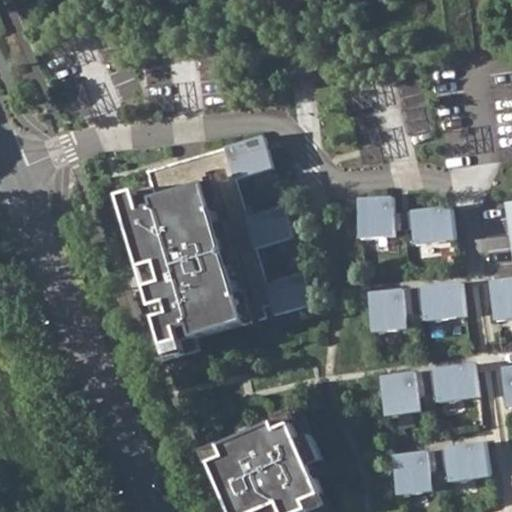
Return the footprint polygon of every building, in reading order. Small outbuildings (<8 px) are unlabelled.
[(261,321),(209,155),(146,174),(151,190),(114,201),(124,233),(132,231),(145,272),(163,267),(168,284),(150,290),(163,330),(157,332),(166,364),(205,352),(201,340),(261,321)] [(393,236),(390,197),(360,199),(363,239),(393,236)] [(511,202),(509,203),(511,224),(511,279),(494,282),(499,321),(511,319),(511,202)] [(453,206),(414,211),(418,244),(457,240),(453,206)] [(270,280),(279,315),(319,305),(310,270),(270,280)] [(463,283),(424,286),(427,320),(467,316),(463,283)] [(404,288),(369,292),(373,332),(408,328),(404,288)] [(475,363),(436,368),(440,402),(479,397),(475,363)] [(421,412),(416,371),(381,376),(387,416),(421,412)] [(220,449),(218,444),(202,452),(227,491),(235,511),(312,511),(315,511),(311,503),(327,496),(314,467),(326,462),(304,412),(220,449)] [(487,443),(448,447),(452,482),(491,477),(487,443)] [(433,490),(428,451),(395,455),(400,494),(433,490)]
